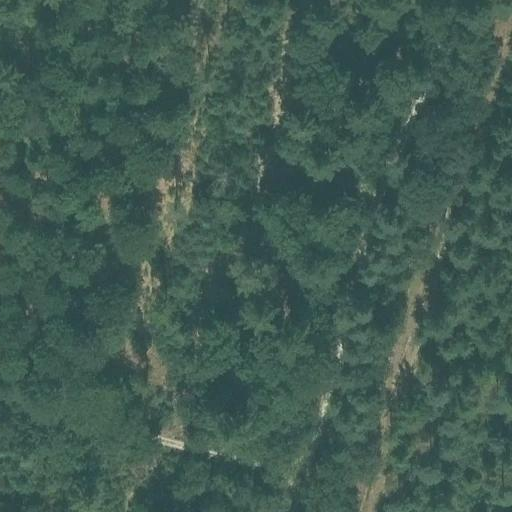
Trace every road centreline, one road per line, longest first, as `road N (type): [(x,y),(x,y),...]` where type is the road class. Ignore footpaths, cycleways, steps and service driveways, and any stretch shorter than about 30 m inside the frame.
road 1 (track): [(458,0),(315,478)]
road 2 (track): [(0,397),(315,478)]
